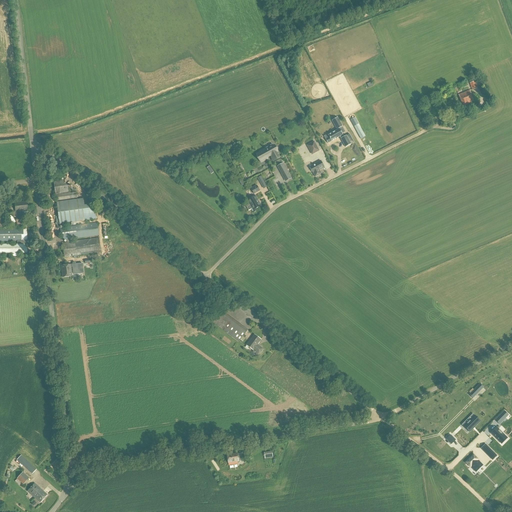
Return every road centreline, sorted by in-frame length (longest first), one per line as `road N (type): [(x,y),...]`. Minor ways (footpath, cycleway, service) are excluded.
road 1 (unclassified): [(379,419),(32,141)]
road 2 (unclassified): [(94,467),(379,419)]
road 3 (unclassified): [(69,459),(35,181)]
road 4 (unknown): [(204,279),(290,197),(433,124)]
road 5 (unclassified): [(379,419),(511,346)]
road 6 (unclassified): [(32,141),(14,0)]
